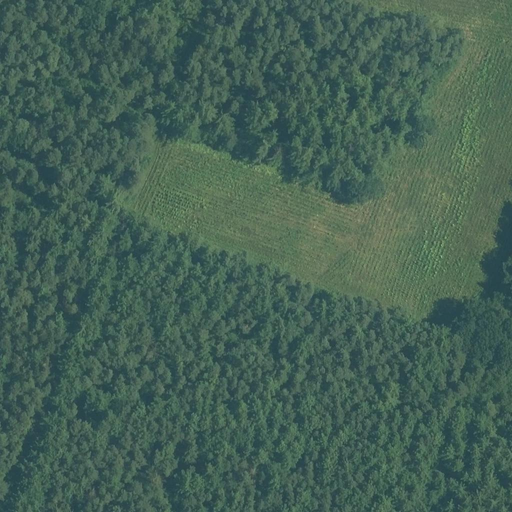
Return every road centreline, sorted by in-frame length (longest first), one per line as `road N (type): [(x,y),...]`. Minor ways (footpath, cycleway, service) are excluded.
road 1 (track): [(9,511),(204,0)]
road 2 (track): [(419,511),(486,335),(488,287)]
